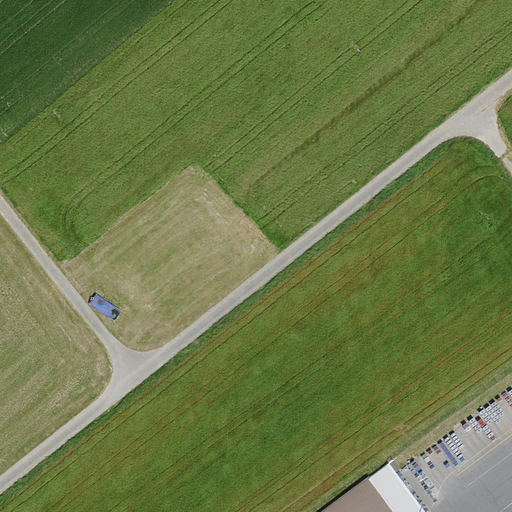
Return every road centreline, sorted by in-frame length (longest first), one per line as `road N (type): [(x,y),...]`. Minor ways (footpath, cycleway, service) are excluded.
road 1 (track): [(511,78),(0,483)]
road 2 (track): [(0,204),(137,374)]
